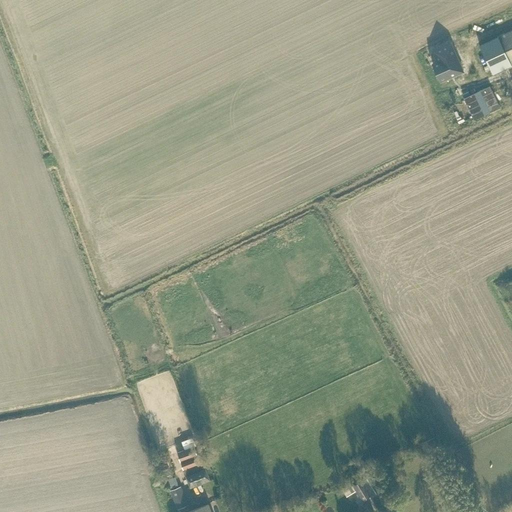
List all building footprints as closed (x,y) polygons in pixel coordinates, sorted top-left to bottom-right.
[(511,30),(498,37),(479,45),(493,74),(511,65),(511,64),(511,30)] [(472,31),(458,38),(463,49),(477,43),(472,31)] [(450,44),(433,51),(438,62),(433,64),(440,81),(463,71),(450,44)] [(500,108),(489,86),(463,99),(474,121),(500,108)] [(190,487),(210,480),(205,469),(198,472),(196,467),(201,465),(194,446),(177,453),(190,487)] [(362,500),(371,495),(382,489),(382,488),(388,484),(379,470),(353,486),(352,485),(353,484),(352,483),(356,481),(352,475),(338,484),(347,497),(356,491),(362,500)] [(171,487),(179,506),(190,501),(182,482),(171,487)] [(382,494),(387,500),(395,495),(391,488),(382,494)]
